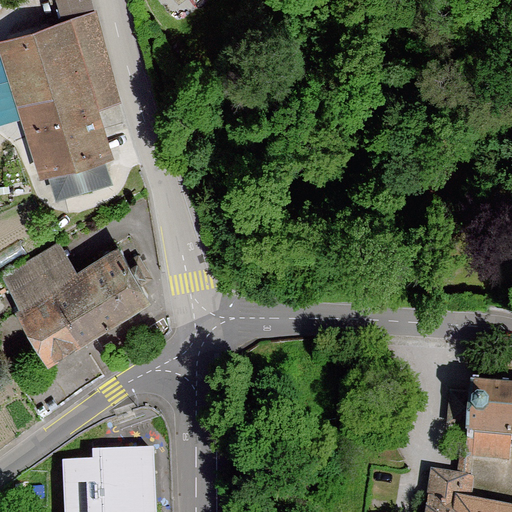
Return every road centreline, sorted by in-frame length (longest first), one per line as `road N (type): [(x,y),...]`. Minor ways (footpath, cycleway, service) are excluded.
road 1 (tertiary): [(196,346),(166,188),(112,0)]
road 2 (tertiary): [(196,346),(274,319),(511,331)]
road 3 (tertiary): [(196,346),(115,390),(0,472)]
road 4 (tertiary): [(198,511),(196,346)]
